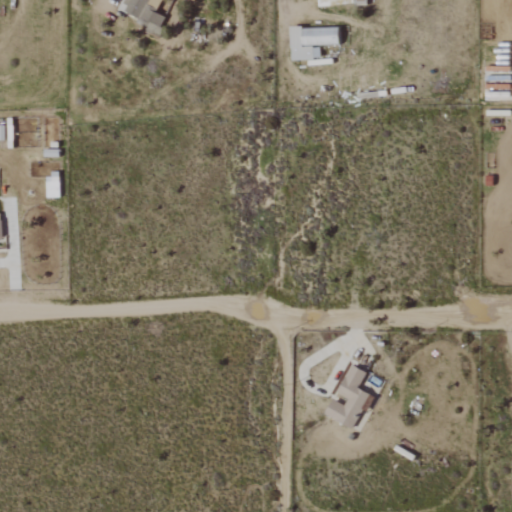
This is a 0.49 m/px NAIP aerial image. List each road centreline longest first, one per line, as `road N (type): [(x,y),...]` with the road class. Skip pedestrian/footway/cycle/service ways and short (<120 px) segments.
road 1 (residential): [(511,324),(287,319),(245,304),(0,312)]
road 2 (residential): [(287,319),(287,511)]
road 3 (track): [(353,321),(351,341),(303,369),(307,385),(323,390),(345,346)]
